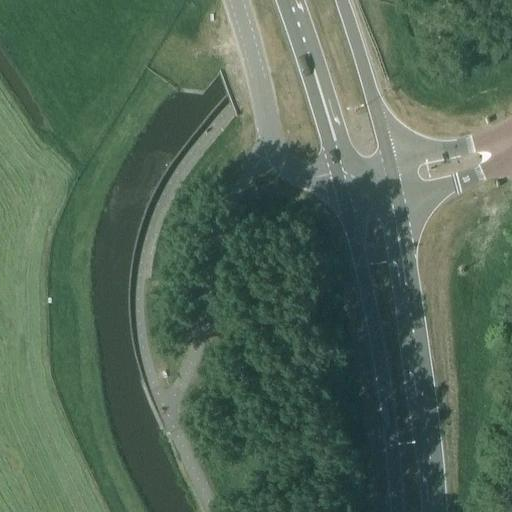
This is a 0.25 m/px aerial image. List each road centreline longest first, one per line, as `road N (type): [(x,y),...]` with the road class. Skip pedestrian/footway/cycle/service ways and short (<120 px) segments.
road 1 (primary): [(338,181),(378,359),(395,511)]
road 2 (primary): [(434,511),(396,199)]
road 3 (unclassified): [(338,181),(299,178),(274,150),(235,0)]
road 4 (primary): [(288,0),(338,181)]
road 5 (primary): [(387,157),(341,0)]
road 6 (unclassified): [(396,199),(470,176),(511,144)]
road 7 (unclassified): [(511,140),(387,157)]
